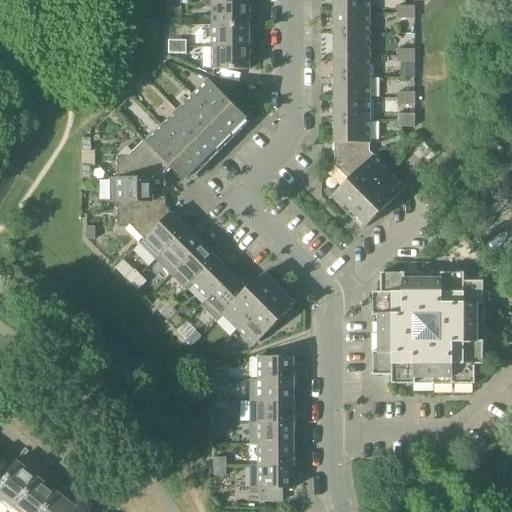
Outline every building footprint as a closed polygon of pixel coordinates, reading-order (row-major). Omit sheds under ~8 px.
[(334,0),(334,10),(370,10),(369,0),(334,0)] [(169,4),(169,13),(182,13),(182,4),(169,4)] [(212,26),(249,26),(249,4),(212,4),(212,26)] [(397,19),(406,19),(406,6),(397,6),(397,19)] [(406,19),(415,19),(415,6),(406,6),(406,19)] [(334,33),(370,33),(370,10),(334,10),(334,33)] [(212,47),(249,47),(249,26),(212,26),(212,47)] [(334,57),(370,57),(370,33),(334,33),(334,57)] [(177,54),(177,41),(169,41),(169,54),(177,54)] [(177,41),(177,54),(186,54),(186,41),(177,41)] [(249,47),(212,47),(212,70),(249,70),(249,47)] [(398,62),(406,62),(406,49),(398,49),(398,62)] [(415,49),(406,49),(406,62),(415,62),(415,49)] [(335,80),(370,80),(370,57),(334,57),(335,80)] [(184,180),(246,119),(247,118),(208,80),(146,142),(171,167),(184,180)] [(335,104),(370,104),(370,80),(335,80),(335,104)] [(398,106),(406,106),(406,93),(398,93),(398,106)] [(406,93),(406,106),(415,105),(415,93),(406,93)] [(335,127),(370,127),(370,104),(335,104),(335,127)] [(406,127),(406,114),(398,114),(398,127),(406,127)] [(415,114),(406,114),(406,127),(415,127),(415,114)] [(335,152),(370,151),(370,127),(335,127),(335,152)] [(87,141),(87,153),(95,153),(95,141),(87,141)] [(171,167),(146,142),(144,141),(128,156),(117,156),(117,178),(153,178),(153,180),(165,180),(165,172),(171,167)] [(349,181),(374,156),(370,151),(335,152),(335,166),(349,181)] [(367,226),(406,187),(374,156),(349,181),(336,194),(367,226)] [(451,204),(446,208),(453,216),(457,212),(470,225),(483,212),(470,199),(487,181),(480,174),(476,178),(473,175),(448,201),(451,204)] [(153,202),(153,201),(153,180),(153,178),(117,178),(118,202),(153,202)] [(145,240),(171,213),(166,208),(166,201),(153,201),(153,202),(118,202),(118,224),(129,224),(145,240)] [(186,229),(180,223),(171,213),(145,240),(140,244),(156,260),(186,229)] [(193,236),(198,231),(185,218),(180,223),(186,229),(193,236)] [(202,244),(193,236),(186,229),(156,260),(171,275),(202,244)] [(187,290),(192,285),(217,260),(202,244),(171,275),(187,290)] [(207,300),(232,275),(217,260),(192,285),(207,300)] [(132,285),(141,276),(134,270),(125,279),(132,285)] [(485,345),(484,289),(484,281),(465,282),(465,273),(381,273),(381,292),(373,292),(373,376),(392,376),(392,384),(475,384),(476,365),(484,365),(485,345)] [(232,275),(207,300),(222,315),(252,285),(246,279),(241,284),(232,275)] [(132,285),(137,291),(147,282),(141,276),(132,285)] [(292,308),(261,277),(260,276),(252,285),(222,315),(254,346),(292,308)] [(162,315),(171,306),(165,300),(156,309),(162,315)] [(162,315),(168,321),(177,312),(171,306),(162,315)] [(192,346),(201,337),(195,331),(186,340),(192,346)] [(258,380),(294,380),(294,357),(258,357),(258,380)] [(213,380),(226,380),(226,371),(213,371),(213,380)] [(226,380),(213,380),(213,389),(226,389),(226,380)] [(251,402),(294,401),(294,380),(258,380),(250,380),(251,402)] [(251,423),(294,423),(294,401),(251,402),(251,423)] [(213,423),(226,423),(226,414),(213,414),(213,423)] [(226,423),(213,423),(213,432),(226,432),(226,423)] [(251,445),(258,445),(294,445),(294,423),(251,423),(251,445)] [(259,467),(294,466),(294,445),(258,445),(259,467)] [(213,467),(226,467),(226,458),(213,458),(213,467)] [(8,511),(34,478),(14,462),(0,480),(0,501),(0,502),(9,509),(7,511),(8,511)] [(260,489),(260,502),(282,501),(282,489),(294,489),(294,475),(302,475),(302,466),(294,466),(259,467),(251,467),(251,489),(260,489)] [(226,467),(213,467),(213,475),(226,475),(226,467)] [(39,511),(54,493),(34,478),(8,511),(39,511)] [(70,511),(74,509),(54,493),(39,511),(70,511)]
